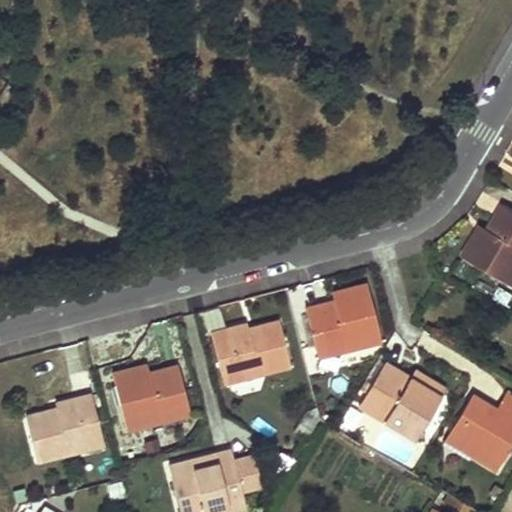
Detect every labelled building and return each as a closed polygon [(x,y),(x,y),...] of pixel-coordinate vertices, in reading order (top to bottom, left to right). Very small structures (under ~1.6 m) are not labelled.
[(511,209),(503,204),(488,230),(478,246),(471,242),(462,257),(511,285),(511,209)] [(481,225),(471,242),(478,246),(488,230),(481,225)] [(333,302),(305,309),(315,347),(342,340),(345,351),(381,341),(367,284),(350,289),(352,297),(333,302)] [(352,297),(350,289),(331,294),(333,302),(352,297)] [(278,322),(247,329),(247,324),(210,334),(222,378),(257,369),(258,374),(290,366),(278,322)] [(342,340),(315,347),(317,358),(345,351),(342,340)] [(426,388),(409,378),(384,363),(364,397),(388,411),(383,420),(415,439),(445,390),(430,381),(426,388)] [(130,379),(149,374),(147,365),(128,370),(130,379)] [(188,404),(178,366),(149,374),(130,379),(128,370),(111,375),(126,431),(162,421),(160,411),(188,404)] [(257,369),(222,378),(223,383),(258,374),(257,369)] [(430,381),(414,371),(409,378),(426,388),(430,381)] [(55,404),(56,409),(25,418),(37,462),(69,453),(67,448),(102,439),(91,395),(55,404)] [(448,433),(475,449),(471,455),(496,470),(511,444),(511,399),(505,395),(496,410),(471,396),(448,433)] [(388,411),(364,397),(358,406),(383,420),(388,411)] [(160,411),(162,421),(190,414),(188,404),(160,411)] [(323,413),(319,419),(330,425),(333,419),(323,413)] [(471,455),(475,449),(448,433),(441,443),(468,460),(471,455)] [(102,439),(67,448),(69,453),(104,444),(102,439)] [(243,496),(231,450),(214,455),(217,464),(194,470),(191,461),(169,467),(180,511),(220,511),(230,509),(227,500),(243,496)] [(217,464),(214,455),(191,461),(194,470),(217,464)] [(123,492),(120,482),(107,486),(109,496),(123,492)] [(443,496),(470,511),(472,511),(477,504),(448,487),(443,496)] [(238,511),(247,510),(243,496),(227,500),(230,509),(220,511),(238,511)] [(433,503),(427,511),(447,511),(448,511),(433,503)]
